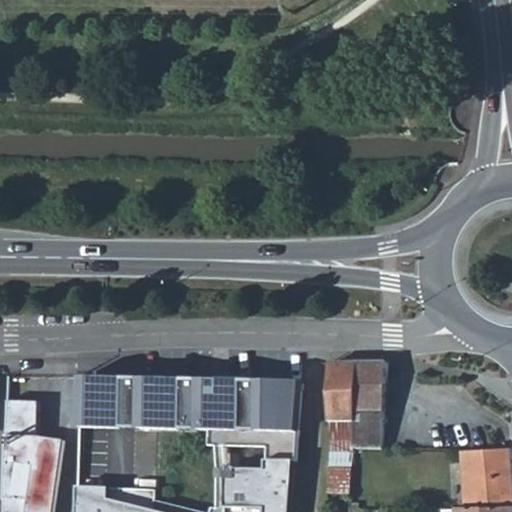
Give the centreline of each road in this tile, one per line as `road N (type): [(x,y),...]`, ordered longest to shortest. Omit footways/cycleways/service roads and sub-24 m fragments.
road 1 (residential): [(0,337),(393,337),(434,331),(454,312)]
road 2 (secondary): [(0,257),(438,258)]
road 3 (secondary): [(510,179),(494,0)]
